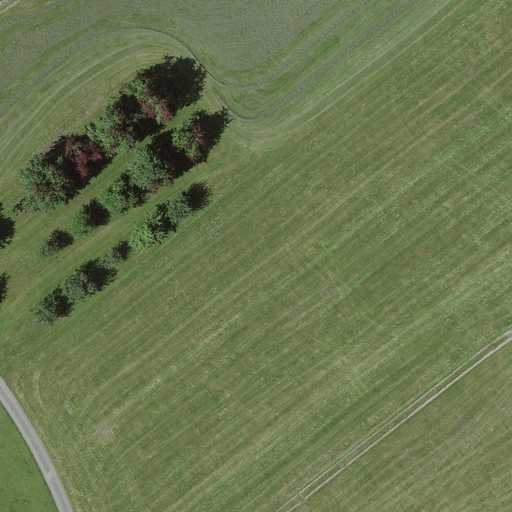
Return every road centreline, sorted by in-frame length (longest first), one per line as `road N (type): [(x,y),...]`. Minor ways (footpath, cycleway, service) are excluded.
road 1 (track): [(511,335),(283,511)]
road 2 (residential): [(66,511),(0,388)]
